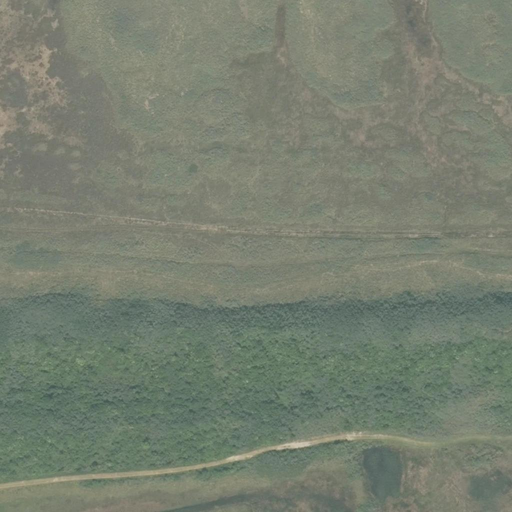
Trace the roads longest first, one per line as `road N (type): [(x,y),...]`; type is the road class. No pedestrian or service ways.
road 1 (track): [(0,481),(215,461),(350,432),(493,441),(511,453)]
road 2 (track): [(511,239),(0,232)]
